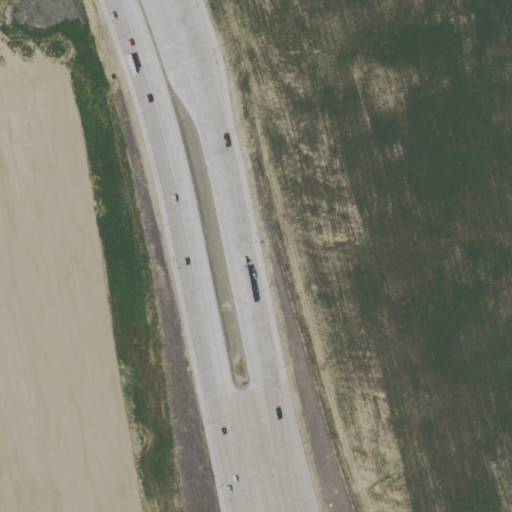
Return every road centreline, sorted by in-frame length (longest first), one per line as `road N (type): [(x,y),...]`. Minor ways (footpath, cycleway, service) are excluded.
road 1 (primary): [(289,511),(214,145),(189,60)]
road 2 (primary): [(173,177),(238,511)]
road 3 (primary): [(118,0),(173,177)]
